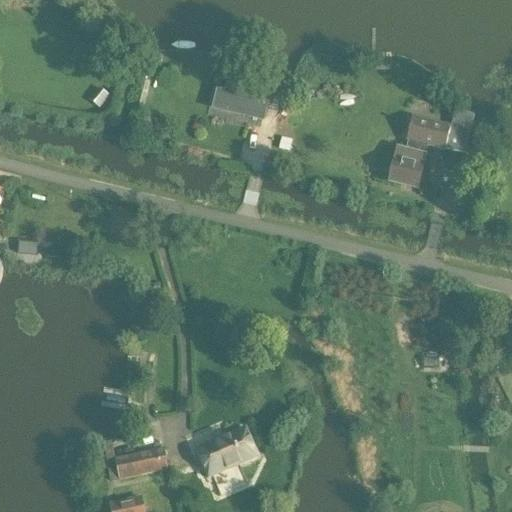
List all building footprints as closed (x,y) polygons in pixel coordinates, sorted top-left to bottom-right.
[(271,106),(273,97),(228,86),(222,111),(263,121),(267,105),(271,106)] [(463,154),(474,115),(456,111),(451,128),(413,118),(407,142),(409,142),(407,152),(398,149),(390,183),(418,190),(428,147),(445,151),(445,150),(463,154)] [(137,122),(134,134),(147,137),(150,126),(137,122)] [(37,257),(38,245),(18,243),(16,255),(37,257)] [(438,361),(424,360),(423,370),(438,370),(438,361)] [(208,481),(258,460),(246,431),(196,452),(208,481)] [(111,483),(168,471),(163,451),(107,463),(111,483)] [(144,511),(142,500),(110,507),(111,511),(144,511)]
